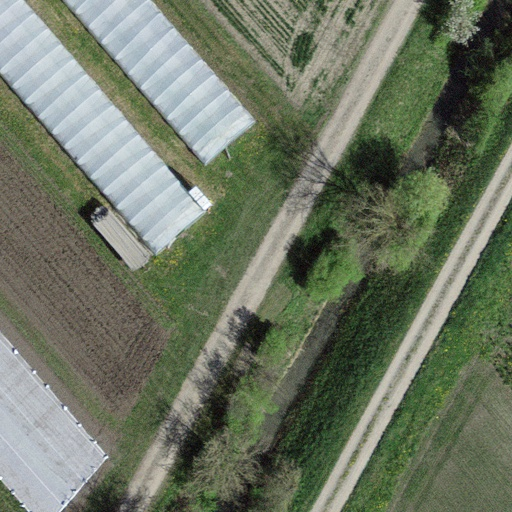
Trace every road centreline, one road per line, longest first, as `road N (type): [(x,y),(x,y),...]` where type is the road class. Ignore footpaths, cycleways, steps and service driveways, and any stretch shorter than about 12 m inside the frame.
road 1 (track): [(134,511),(268,288),(406,0)]
road 2 (track): [(365,511),(511,230)]
